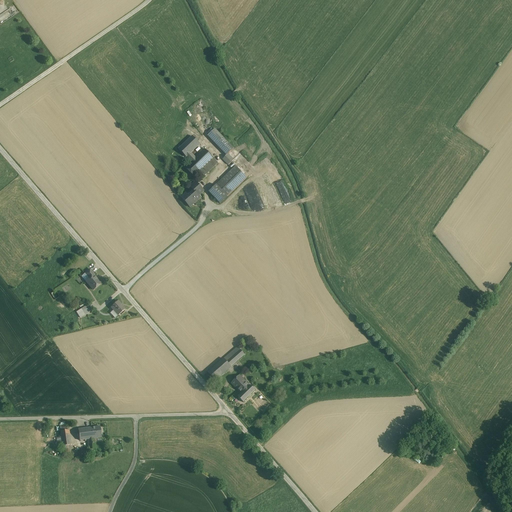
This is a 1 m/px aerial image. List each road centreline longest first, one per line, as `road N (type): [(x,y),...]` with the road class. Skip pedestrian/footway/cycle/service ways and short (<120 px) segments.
road 1 (unclassified): [(230,413),(0,149)]
road 2 (residential): [(0,419),(230,413)]
road 3 (track): [(260,447),(307,403),(413,393),(428,380)]
road 4 (unclassified): [(147,0),(0,105)]
road 5 (unclassified): [(315,511),(230,413)]
